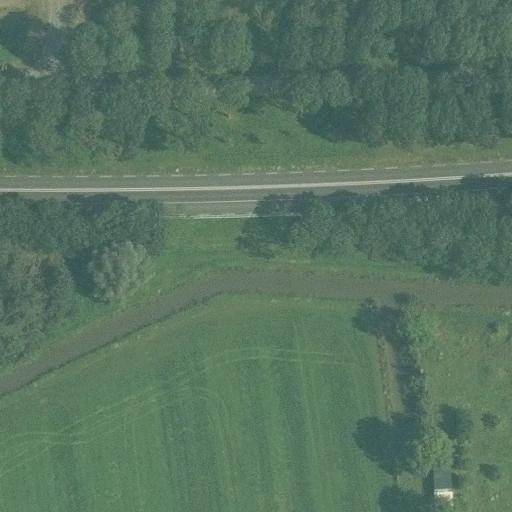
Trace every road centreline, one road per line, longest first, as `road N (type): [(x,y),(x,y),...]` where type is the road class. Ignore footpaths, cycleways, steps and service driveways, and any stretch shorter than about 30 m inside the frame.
road 1 (unclassified): [(511,75),(225,88),(0,84)]
road 2 (secondary): [(511,175),(0,192)]
